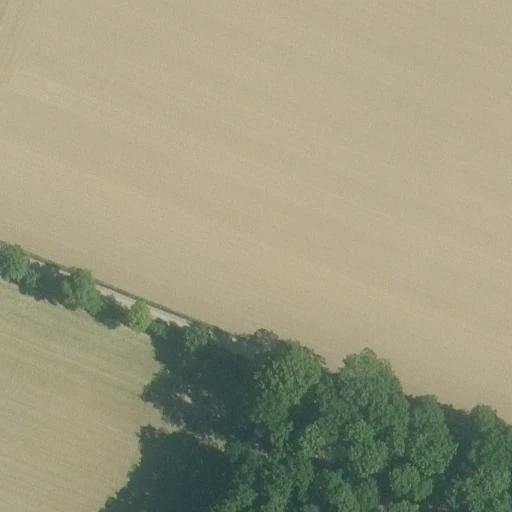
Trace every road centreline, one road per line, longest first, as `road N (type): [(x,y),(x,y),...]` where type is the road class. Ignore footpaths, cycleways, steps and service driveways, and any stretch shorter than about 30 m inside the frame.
road 1 (track): [(511,450),(0,248)]
road 2 (track): [(226,511),(285,359)]
